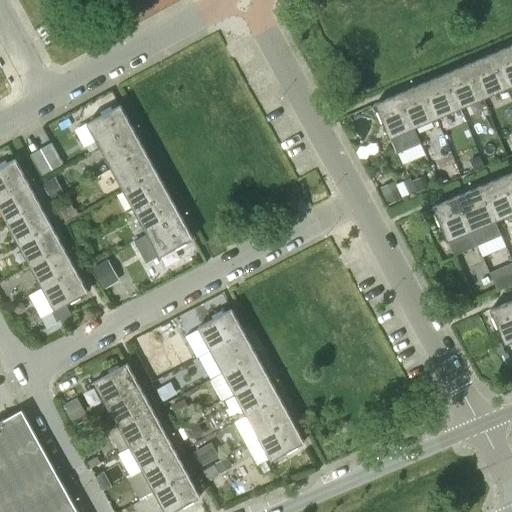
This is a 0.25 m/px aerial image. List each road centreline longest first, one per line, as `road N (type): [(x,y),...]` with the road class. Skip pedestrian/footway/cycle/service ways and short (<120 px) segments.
road 1 (residential): [(20,375),(357,201)]
road 2 (residential): [(481,423),(357,201)]
road 3 (tertiary): [(481,423),(272,511)]
road 4 (residential): [(357,201),(258,21),(261,0)]
road 5 (residential): [(46,101),(224,0)]
road 6 (residential): [(100,511),(20,375)]
